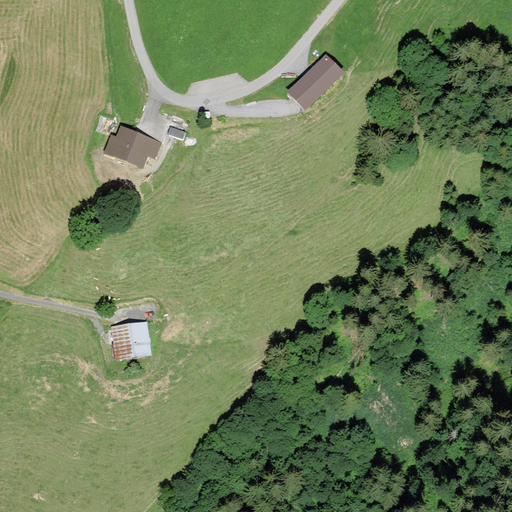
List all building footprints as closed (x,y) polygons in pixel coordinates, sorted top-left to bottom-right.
[(326,59),(289,94),(305,112),(342,76),(326,59)] [(181,128),(184,121),(169,117),(167,124),(181,128)] [(118,140),(112,137),(106,154),(143,167),(147,157),(155,160),(161,144),(121,129),(118,140)] [(184,134),(172,130),(170,136),(182,140),(184,134)] [(149,322),(113,327),(118,360),(154,354),(149,322)]
